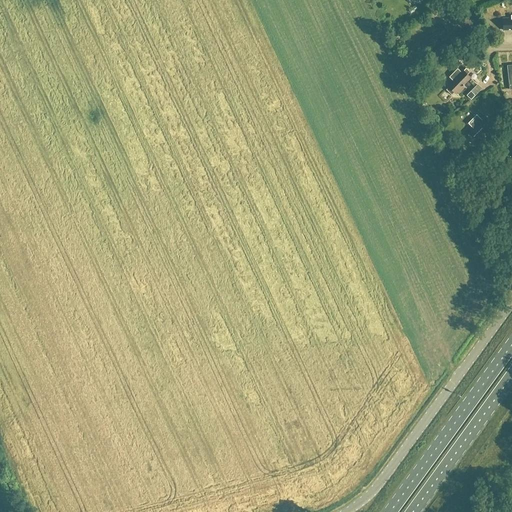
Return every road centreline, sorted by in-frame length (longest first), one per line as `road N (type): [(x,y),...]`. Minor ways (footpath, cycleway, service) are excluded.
road 1 (unclassified): [(511,302),(374,490),(345,511)]
road 2 (trunk): [(511,350),(394,511)]
road 3 (trunk): [(409,511),(511,370)]
